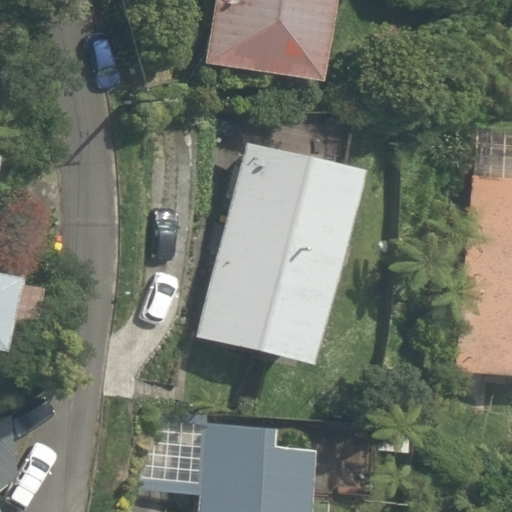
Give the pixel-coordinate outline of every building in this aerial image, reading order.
[(198,0),(188,60),(293,76),(306,0),(198,0)] [(149,175),(191,174),(190,106),(147,107),(149,175)] [(285,359),(337,165),(232,140),(182,334),(285,359)] [(511,177),(463,173),(444,368),(511,374),(511,177)] [(0,341),(11,345),(24,287),(0,280),(0,341)] [(0,480),(9,472),(2,414),(0,415),(0,480)] [(124,490),(183,494),(181,511),(286,511),(293,448),(255,443),(256,425),(147,417),(124,490)]
